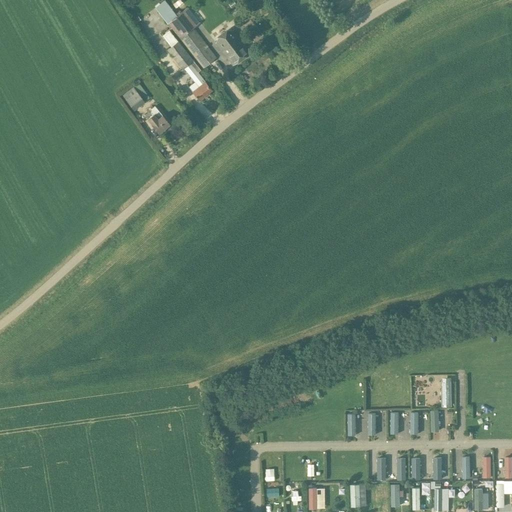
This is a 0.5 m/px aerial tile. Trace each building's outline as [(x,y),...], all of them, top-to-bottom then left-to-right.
[(194,29),(200,24),(189,9),(182,14),(181,13),(177,16),(165,0),(155,8),(168,23),(202,68),(216,58),(194,29)] [(232,65),(249,52),(232,30),(215,43),(232,65)] [(173,35),(166,40),(171,46),(167,50),(183,69),(184,68),(191,77),(197,72),(200,69),(193,61),(178,41),(173,35)] [(211,90),(204,81),(203,81),(204,80),(197,72),(191,77),(199,86),(191,92),(198,100),(211,90)] [(146,94),(143,90),(139,83),(123,95),(127,101),(134,110),(149,98),(146,94)] [(147,119),(151,124),(158,133),(169,124),(162,115),(154,106),(149,110),(152,114),(147,119)] [(453,376),(442,376),(443,405),(453,405),(453,376)] [(405,387),(382,388),(382,404),(406,403),(405,387)] [(432,430),(440,430),(440,410),(431,410),(432,430)] [(399,433),(400,412),(391,411),(390,433),(399,433)] [(411,411),(411,432),(420,432),(420,411),(411,411)] [(377,434),(377,412),(368,412),(369,434),(377,434)] [(348,434),(357,434),(358,413),(348,413),(348,434)] [(472,477),(471,455),(463,456),(464,477),(472,477)] [(485,477),(492,476),(492,455),(484,455),(485,477)] [(442,456),(434,456),(435,478),(443,478),(442,456)] [(378,479),(388,479),(387,457),(378,457),(378,479)] [(407,479),(407,457),(399,457),(398,479),(407,479)] [(412,457),(412,479),(421,478),(421,457),(412,457)] [(278,481),(268,482),(269,493),(279,493),(278,481)] [(486,484),(476,484),(476,509),(491,509),(491,481),(486,481),(486,484)] [(506,506),(506,493),(510,493),(510,482),(496,482),(497,506),(506,506)] [(401,483),(391,484),(392,505),(401,505),(401,483)] [(366,484),(351,484),(351,506),(367,506),(366,484)] [(309,487),(309,508),(326,508),(326,487),(309,487)] [(435,510),(450,510),(450,488),(435,488),(435,510)] [(293,504),(301,504),(301,491),(293,491),(293,504)]
